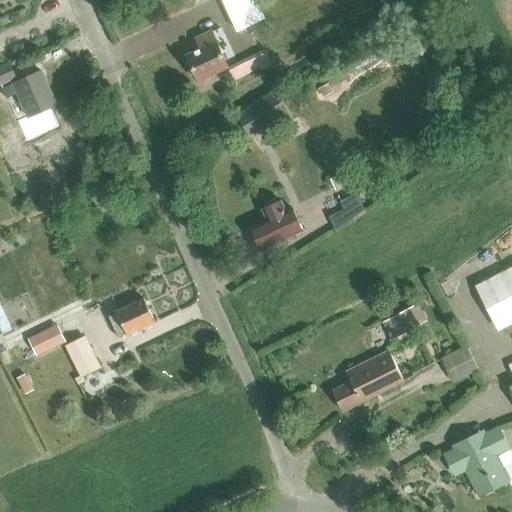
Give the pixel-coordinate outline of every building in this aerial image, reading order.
[(224,0),(238,29),(260,18),(251,0),(224,0)] [(186,56),(198,81),(227,68),(210,32),(196,39),(201,49),(186,56)] [(235,85),(273,67),(265,50),(228,68),(235,85)] [(0,67),(0,84),(15,78),(9,64),(0,67)] [(41,72),(13,84),(13,85),(2,90),(6,99),(17,94),(28,118),(56,105),(41,72)] [(328,85),(318,90),(322,99),(332,94),(328,85)] [(281,88),(238,116),(251,137),(281,117),(286,123),(299,115),(281,88)] [(358,190),(341,198),(346,207),(330,215),(336,225),(368,210),(358,190)] [(301,231),(291,209),(282,213),(277,203),(266,208),(270,219),(251,228),(262,250),(301,231)] [(511,323),(511,267),(477,286),(499,330),(511,323)] [(126,334),(127,335),(154,323),(144,299),(116,312),(117,313),(109,317),(118,338),(126,334)] [(414,306),(379,324),(387,340),(423,322),(414,306)] [(36,357),(67,343),(58,325),(28,339),(36,357)] [(84,382),(81,376),(100,367),(86,336),(65,345),(79,376),(74,378),(77,385),(84,382)] [(454,382),(477,371),(465,347),(443,358),(454,382)] [(346,372),(351,382),(333,391),(343,412),(403,382),(388,352),(346,372)] [(24,394),(33,390),(25,374),(16,378),(24,394)] [(507,481),(494,455),(508,448),(498,428),(484,436),(482,432),(454,446),(455,450),(445,455),(451,468),(462,462),(479,496),(507,481)]
